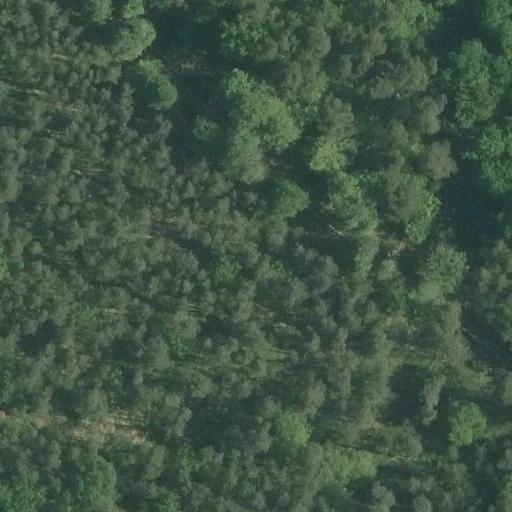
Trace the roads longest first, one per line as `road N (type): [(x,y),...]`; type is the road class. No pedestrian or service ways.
road 1 (track): [(475,340),(275,173),(88,0)]
road 2 (track): [(475,340),(473,181),(429,0)]
